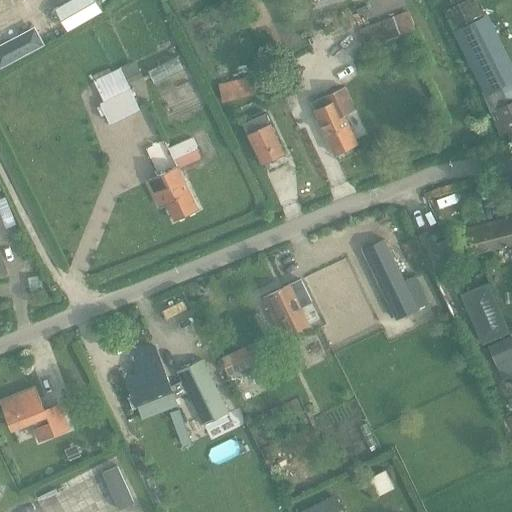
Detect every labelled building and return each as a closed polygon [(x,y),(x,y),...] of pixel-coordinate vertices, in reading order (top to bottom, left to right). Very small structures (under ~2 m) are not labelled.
[(72,0),(55,10),(67,31),(102,11),(96,0),(72,0)] [(483,91),(499,84),(511,78),(511,75),(474,0),(440,0),(439,1),(483,91)] [(379,23),(359,30),(365,47),(415,29),(409,12),(379,23)] [(150,69),(156,80),(185,66),(179,55),(150,69)] [(110,123),(139,109),(125,81),(140,74),(134,62),(119,69),(95,80),(104,100),(100,102),(110,123)] [(240,81),(220,86),(223,102),(267,92),(263,76),(259,77),(240,81)] [(344,87),(323,97),(327,105),(315,111),(335,153),(357,143),(344,116),(355,110),(344,87)] [(509,132),(511,140),(511,104),(507,107),(499,88),(485,94),(502,135),(509,132)] [(244,124),(262,163),(286,152),(267,112),(244,124)] [(168,148),(174,160),(197,150),(192,138),(168,148)] [(168,202),(176,218),(200,207),(180,167),(150,181),(162,205),(168,202)] [(511,218),(466,231),(472,254),(511,242),(511,218)] [(462,251),(458,238),(435,243),(441,256),(462,251)] [(384,239),(363,250),(396,319),(418,309),(404,281),(384,239)] [(309,324),(300,303),(309,299),(302,282),(266,298),(279,325),(287,322),(292,333),(309,324)] [(489,285),(464,296),(485,343),(510,332),(489,285)] [(511,336),(487,346),(496,366),(511,359),(511,336)] [(127,377),(138,405),(174,391),(161,358),(154,357),(154,345),(135,345),(135,358),(141,360),(146,369),(127,377)] [(220,359),(229,377),(245,369),(236,351),(220,359)] [(229,412),(203,358),(178,370),(204,424),(229,412)] [(46,409),(36,385),(2,399),(15,428),(30,421),(39,441),(68,429),(59,404),(46,409)] [(169,413),(182,447),(191,443),(179,410),(169,413)] [(76,446),(65,451),(69,460),(80,455),(76,446)] [(314,450),(290,462),(304,492),(334,477),(324,456),(318,458),(314,450)] [(378,494),(396,487),(388,469),(371,476),(378,494)] [(0,511),(32,511),(42,508),(34,491),(0,507),(0,511)] [(343,511),(335,495),(299,511),(343,511)]
